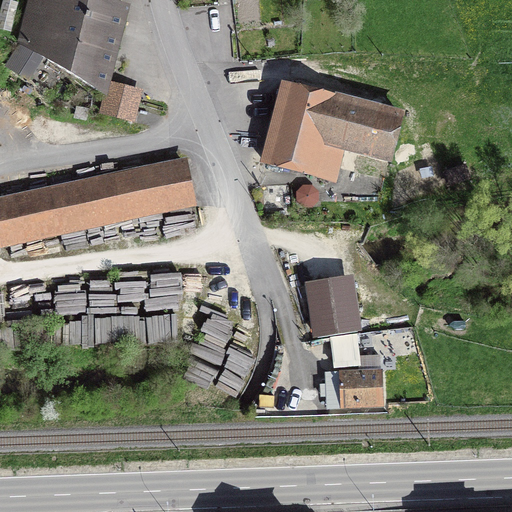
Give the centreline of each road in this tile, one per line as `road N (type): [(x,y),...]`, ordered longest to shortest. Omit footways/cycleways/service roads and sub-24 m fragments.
road 1 (primary): [(0,498),(511,479)]
road 2 (unclassified): [(266,279),(171,0)]
